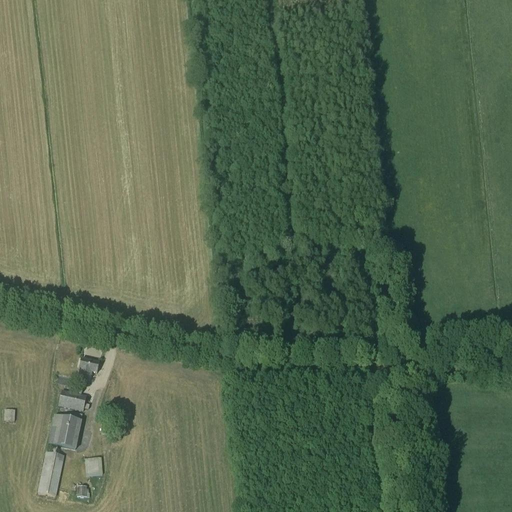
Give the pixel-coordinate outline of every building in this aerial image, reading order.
[(97,375),(99,365),(81,361),(79,371),(80,371),(78,380),(90,383),(92,374),(97,375)] [(82,413),(86,398),(62,393),(59,408),(82,413)] [(14,423),(14,412),(4,411),(4,423),(14,423)] [(74,451),(82,416),(73,414),(72,421),(54,417),(48,446),(74,451)] [(54,499),(63,458),(46,454),(37,495),(54,499)] [(86,478),(102,476),(101,459),(84,461),(86,478)] [(86,491),(86,489),(77,489),(77,499),(89,499),(89,495),(88,495),(88,491),(86,491)]
